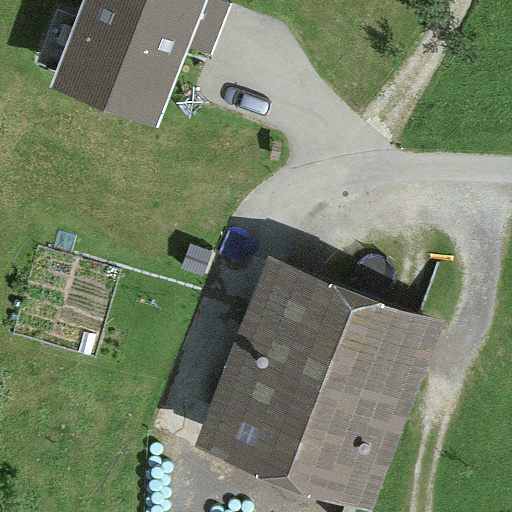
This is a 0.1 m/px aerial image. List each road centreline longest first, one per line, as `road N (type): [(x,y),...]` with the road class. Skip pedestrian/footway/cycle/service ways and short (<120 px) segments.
road 1 (track): [(171,431),(251,230),(280,195),(300,182),(371,167),(511,169)]
road 2 (track): [(422,511),(505,169)]
road 3 (track): [(459,0),(384,124),(371,167)]
